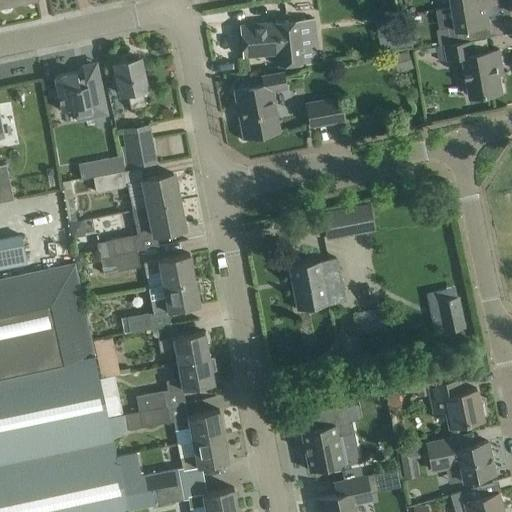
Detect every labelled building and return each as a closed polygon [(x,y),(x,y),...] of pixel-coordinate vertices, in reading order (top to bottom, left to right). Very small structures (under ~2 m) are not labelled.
[(439,45),(472,39),(476,38),(474,26),(490,23),(488,12),(493,11),(490,0),(486,0),(453,6),(456,20),(447,22),(448,27),(437,29),(439,45)] [(408,18),(377,22),(381,48),(413,44),(408,18)] [(296,19),(259,22),(239,24),(242,56),(277,53),(278,65),(300,62),(296,19)] [(472,39),(439,45),(436,46),(438,60),(464,55),(471,96),(502,91),(498,64),(502,63),(499,48),(474,52),(472,39)] [(113,62),(118,82),(120,94),(127,93),(130,107),(146,104),(143,88),(146,88),(140,57),(113,62)] [(107,113),(100,79),(79,84),(76,70),(54,75),(61,109),(73,106),(76,120),(107,113)] [(283,71),(281,71),(262,75),(263,83),(235,88),(244,136),(279,129),(271,88),(286,85),(283,71)] [(344,118),(341,99),(340,96),(306,102),(310,124),(344,118)] [(121,154),(124,170),(156,163),(148,124),(123,128),(125,145),(119,146),(121,154)] [(102,175),(118,171),(124,170),(121,154),(99,158),(102,173),(102,175)] [(0,201),(13,199),(6,163),(0,163),(0,201)] [(121,187),(118,171),(102,175),(102,173),(92,175),(96,192),(121,187)] [(146,206),(146,207),(179,200),(173,172),(141,178),(141,179),(126,182),(132,209),(146,206)] [(184,227),(179,200),(146,207),(149,220),(134,223),(136,236),(152,232),(152,233),(184,227)] [(352,206),(320,214),(326,238),(358,231),(352,206)] [(0,263),(27,259),(22,233),(0,237),(0,263)] [(100,257),(135,249),(132,234),(96,241),(100,257)] [(139,265),(135,249),(100,257),(104,272),(139,265)] [(86,261),(84,250),(73,252),(75,263),(86,261)] [(159,271),(162,285),(194,279),(189,252),(142,261),(145,274),(159,271)] [(336,256),(320,259),(289,265),(297,308),(344,299),(336,256)] [(0,511),(128,511),(128,510),(127,510),(124,494),(124,493),(121,478),(116,455),(112,437),(108,415),(100,377),(92,340),(75,262),(0,278),(0,511)] [(162,285),(147,288),(152,313),(199,304),(194,279),(162,285)] [(455,285),(427,291),(434,333),(464,327),(455,285)] [(381,328),(377,310),(353,314),(357,333),(381,328)] [(123,333),(150,328),(147,312),(120,317),(123,333)] [(176,363),(209,357),(204,330),(157,339),(159,352),(174,349),(176,363)] [(107,336),(92,340),(100,377),(114,374),(115,374),(107,336)] [(213,356),(209,357),(176,363),(179,376),(164,379),(167,391),(214,382),(212,370),(215,369),(213,356)] [(365,358),(349,362),(356,394),(372,391),(365,358)] [(114,374),(100,377),(108,415),(122,412),(114,374)] [(461,375),(441,379),(427,382),(431,403),(437,402),(438,409),(445,408),(448,424),(482,417),(481,413),(484,410),(481,400),(478,399),(476,386),(464,389),(461,375)] [(427,394),(425,383),(415,385),(418,395),(427,394)] [(164,404),(162,390),(136,395),(138,410),(164,404)] [(164,404),(138,410),(125,413),(128,427),(167,420),(164,404)] [(320,426),(301,430),(309,469),(343,462),(358,459),(352,432),(346,404),(317,410),(320,426)] [(177,444),(224,435),(219,408),(172,417),(174,429),(175,429),(177,444)] [(460,433),(440,437),(425,440),(431,469),(460,462),(463,478),(494,472),(487,439),(463,444),(460,433)] [(229,460),(224,435),(177,444),(180,456),(179,456),(181,469),(229,460)] [(135,451),(116,455),(121,478),(124,493),(179,483),(176,468),(176,467),(140,475),(135,451)] [(398,467),(389,469),(393,486),(401,484),(398,467)] [(366,474),(359,475),(339,479),(342,492),(315,497),(318,511),(356,511),(354,501),(371,498),(366,474)] [(124,493),(124,494),(127,510),(128,510),(155,505),(182,499),(179,483),(124,493)] [(476,485),(457,490),(450,493),(455,511),(459,511),(467,509),(468,511),(504,511),(498,490),(479,496),(476,485)] [(206,491),(186,495),(187,498),(189,507),(203,504),(204,511),(238,511),(234,486),(214,490),(206,491)]
